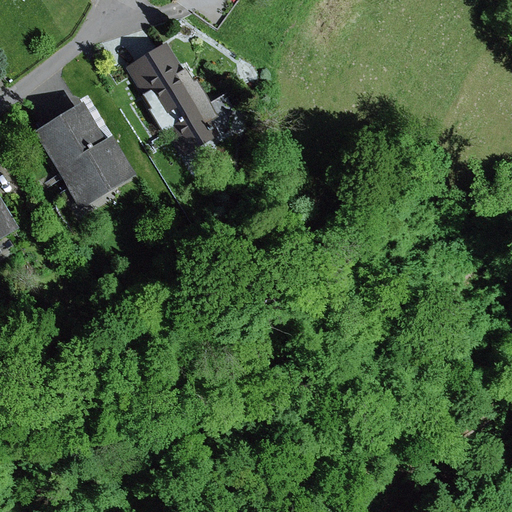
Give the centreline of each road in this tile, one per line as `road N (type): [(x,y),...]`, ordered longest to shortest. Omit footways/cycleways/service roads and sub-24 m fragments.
road 1 (track): [(242,511),(311,469),(369,406),(450,293),(511,243)]
road 2 (residential): [(0,105),(131,0)]
